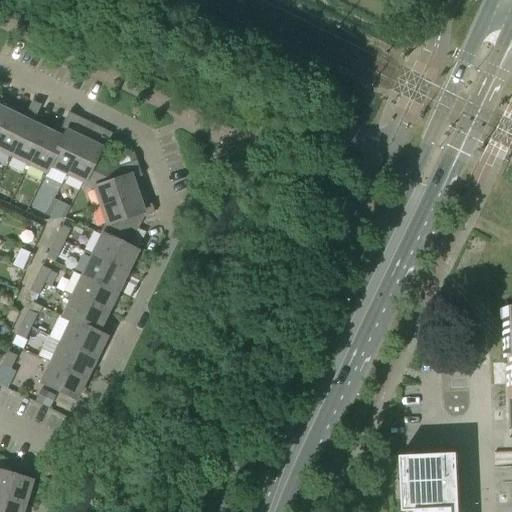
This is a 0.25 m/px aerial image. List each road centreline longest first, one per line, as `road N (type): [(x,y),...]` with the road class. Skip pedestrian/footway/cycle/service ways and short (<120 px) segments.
road 1 (residential): [(0,66),(145,136),(177,226),(69,455),(0,422)]
road 2 (secondary): [(271,511),(510,2)]
